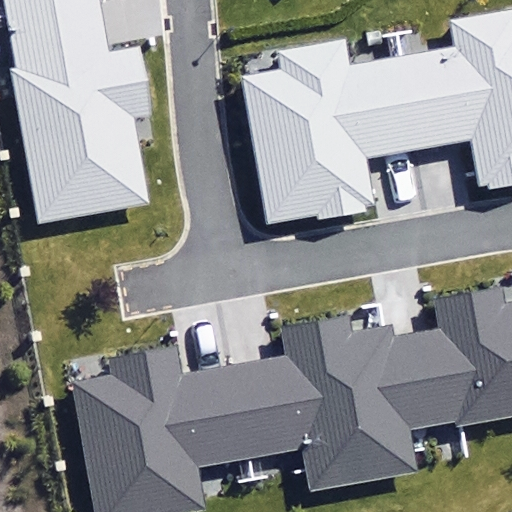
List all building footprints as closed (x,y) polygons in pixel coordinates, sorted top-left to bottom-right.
[(4,0),(8,17),(100,0),(99,0),(4,0)] [(109,52),(100,0),(8,17),(17,68),(10,69),(38,223),(150,203),(135,120),(152,117),(139,46),(109,52)] [(399,57),(416,150),(470,141),(478,186),(488,184),(489,190),(511,185),(511,9),(450,20),(455,47),(399,57)] [(242,77),(266,223),(317,214),(318,220),(367,211),(366,205),(375,204),(367,158),(416,150),(399,57),(348,65),(344,41),(277,52),(280,71),(242,77)] [(393,338),(411,429),(457,420),(458,429),(511,418),(511,303),(506,304),(503,287),(433,301),(439,329),(393,338)] [(393,338),(391,325),(352,332),(349,315),(281,328),(286,355),(231,365),(248,458),(302,449),(310,491),(419,471),(411,429),(393,338)] [(199,468),(248,458),(231,365),(182,374),(177,346),(110,358),(113,375),(71,383),(94,511),(187,511),(206,509),(199,468)]
